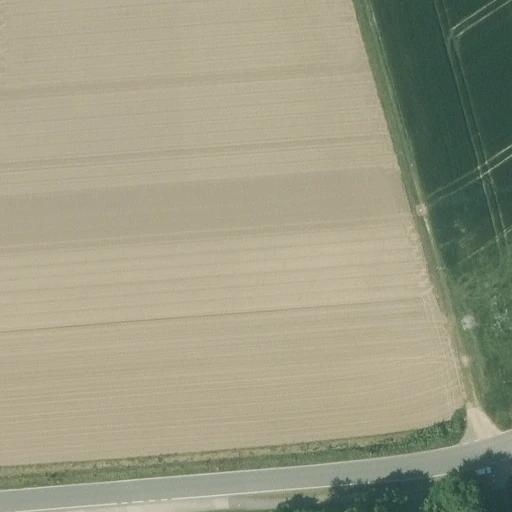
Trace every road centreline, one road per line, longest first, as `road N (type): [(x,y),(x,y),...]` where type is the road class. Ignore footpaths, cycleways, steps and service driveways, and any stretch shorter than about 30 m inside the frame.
road 1 (track): [(361,0),(506,511)]
road 2 (unclassified): [(0,501),(419,467),(511,441)]
